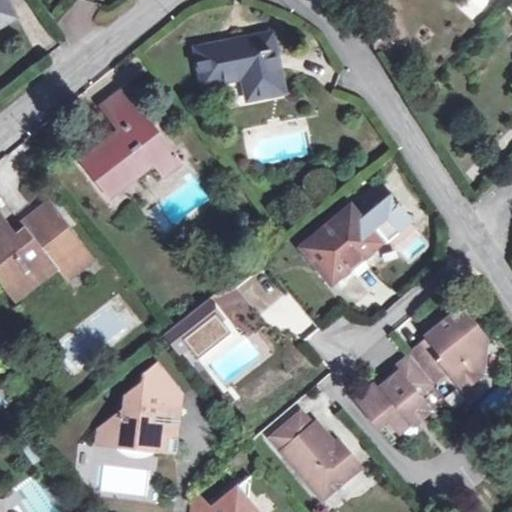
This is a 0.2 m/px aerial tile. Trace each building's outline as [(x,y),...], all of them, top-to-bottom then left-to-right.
[(0,0),(0,19),(2,23),(11,17),(1,0),(0,0)] [(263,87),(280,83),(269,34),(192,50),(200,87),(239,79),(245,103),(265,99),(263,87)] [(263,87),(265,99),(282,95),(280,83),(263,87)] [(151,163),(163,177),(180,163),(123,89),(96,109),(115,133),(77,162),(105,199),(151,163)] [(411,222),(388,195),(358,220),(348,209),(301,248),(328,282),(333,278),(336,283),(350,271),(347,267),(359,257),(362,262),(375,250),(372,246),(376,242),(381,238),(385,243),(411,222)] [(0,289),(3,294),(28,275),(21,265),(38,253),(53,272),(63,283),(92,260),(46,199),(10,229),(0,216),(0,289)] [(28,275),(3,294),(11,304),(53,272),(38,253),(21,265),(28,275)] [(347,267),(350,271),(355,276),(366,267),(362,262),(359,257),(347,267)] [(217,320),(204,302),(172,327),(162,335),(176,353),(217,320)] [(436,361),(445,372),(460,390),(479,375),(482,349),(470,335),(475,331),(458,309),(424,337),(426,340),(441,358),(436,361)] [(314,340),(333,363),(359,342),(339,319),(314,340)] [(441,358),(426,340),(408,355),(431,383),(445,372),(436,361),(441,358)] [(407,359),(391,372),(395,377),(382,388),(378,383),(354,402),(376,429),(384,424),(395,436),(407,426),(411,428),(427,415),(413,399),(429,386),(407,359)] [(116,422),(113,452),(120,453),(122,457),(127,461),(142,463),(148,459),(149,456),(171,459),(173,443),(162,428),(151,427),(152,420),(178,399),(154,369),(141,380),(140,389),(124,402),(122,418),(116,422)] [(395,377),(391,372),(378,383),(382,388),(395,377)] [(162,428),(173,443),(178,399),(152,420),(151,427),(162,428)] [(359,470),(345,455),(338,460),(329,451),(333,447),(313,425),(309,428),(295,411),(266,437),(320,502),(359,470)] [(113,452),(116,422),(82,449),(113,452)] [(173,443),(171,459),(188,461),(173,443)] [(338,460),(345,455),(337,444),(333,447),(329,451),(338,460)] [(250,477),(236,490),(246,503),(250,477)] [(250,511),(250,509),(246,503),(236,490),(209,511),(189,510),(189,511),(250,511)] [(189,510),(209,511),(190,491),(189,510)]
